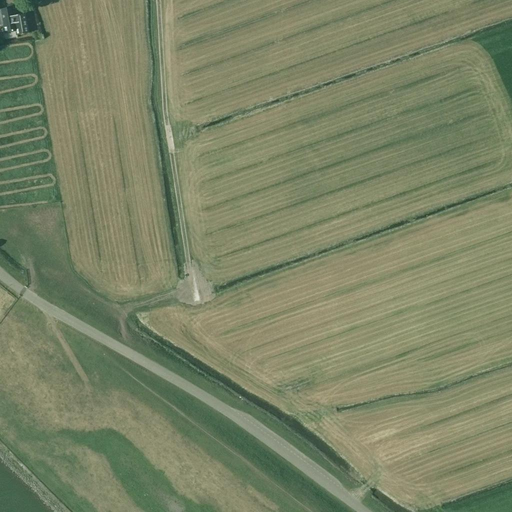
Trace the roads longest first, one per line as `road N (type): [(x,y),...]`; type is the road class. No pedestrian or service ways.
road 1 (track): [(157,0),(191,285),(171,294),(215,351),(327,408),(369,479),(353,503)]
road 2 (tertiary): [(364,511),(224,410),(0,273)]
